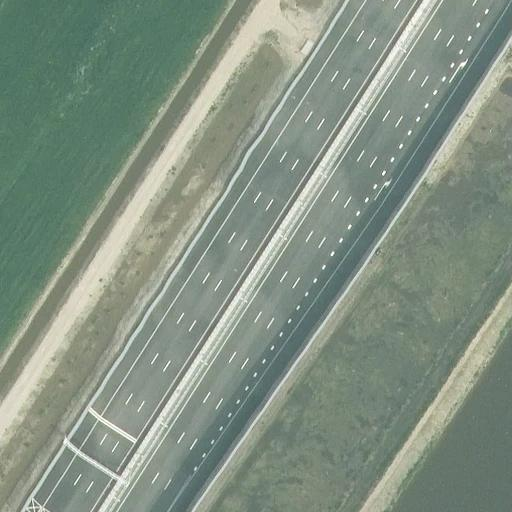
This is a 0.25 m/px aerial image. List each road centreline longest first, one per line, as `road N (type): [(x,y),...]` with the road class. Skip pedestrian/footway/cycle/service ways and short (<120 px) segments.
road 1 (motorway): [(141,511),(468,0)]
road 2 (motorway): [(389,0),(63,511)]
road 3 (unknown): [(365,511),(511,290)]
